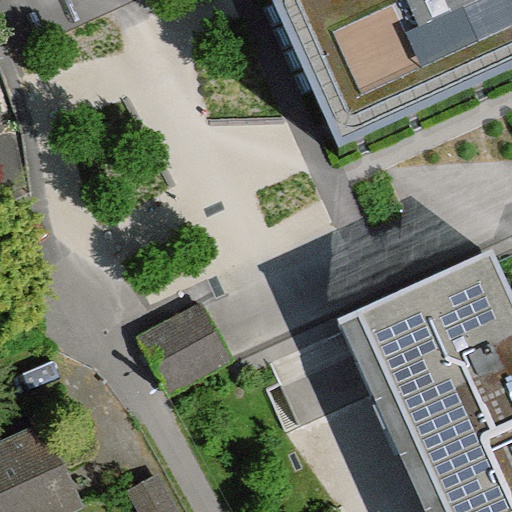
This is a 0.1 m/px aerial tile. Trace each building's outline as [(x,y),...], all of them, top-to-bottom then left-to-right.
[(511,0),(258,0),(255,1),(327,157),(511,72),(511,0)] [(511,511),(511,302),(489,252),(326,326),(411,511),(511,511)] [(182,332),(150,349),(171,388),(226,357),(203,313),(177,326),(182,332)] [(0,511),(58,511),(78,503),(44,432),(0,452),(0,511)] [(175,511),(157,478),(131,493),(141,511),(175,511)]
